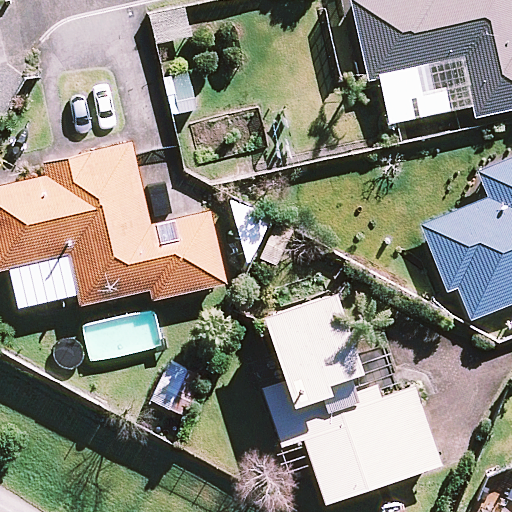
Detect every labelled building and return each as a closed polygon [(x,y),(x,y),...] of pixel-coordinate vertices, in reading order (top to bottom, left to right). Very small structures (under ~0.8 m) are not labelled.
[(511,106),(511,0),(350,0),(366,78),(379,76),(388,122),(471,106),(472,114),(511,106)] [(190,35),(181,4),(149,13),(158,44),(190,35)] [(146,223),(129,144),(45,163),(48,175),(0,185),(0,268),(68,253),(79,304),(148,288),(150,298),(223,282),(207,210),(146,223)] [(420,224),(446,291),(456,287),(468,318),(511,300),(511,157),(478,171),(488,197),(420,224)] [(335,290),(262,315),(271,341),(249,349),(261,386),(291,475),(313,467),(324,501),(437,463),(411,386),(399,390),(381,335),(353,344),(335,290)] [(201,374),(170,360),(152,400),(183,414),(201,374)]
